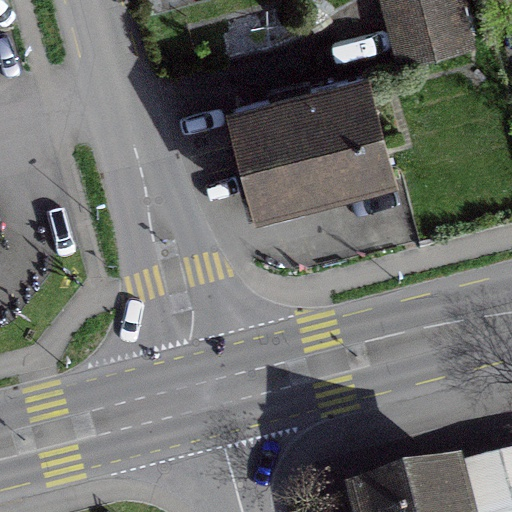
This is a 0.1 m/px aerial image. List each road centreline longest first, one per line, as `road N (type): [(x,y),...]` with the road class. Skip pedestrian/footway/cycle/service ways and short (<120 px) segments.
road 1 (residential): [(207,398),(95,0)]
road 2 (tertiary): [(207,398),(511,318)]
road 3 (tertiary): [(0,449),(207,398)]
